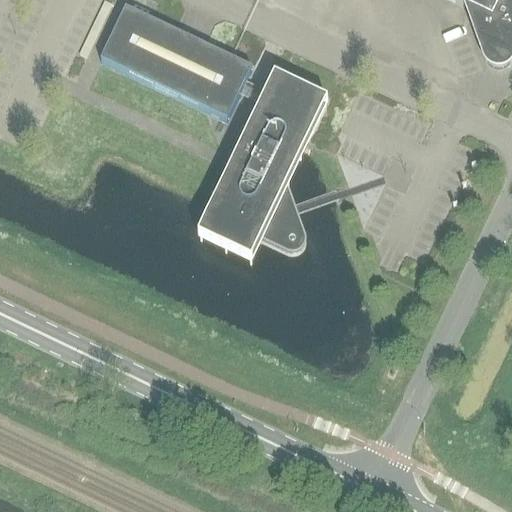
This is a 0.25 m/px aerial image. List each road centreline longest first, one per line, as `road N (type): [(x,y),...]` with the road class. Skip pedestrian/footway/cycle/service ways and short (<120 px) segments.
road 1 (tertiary): [(371,491),(0,314)]
road 2 (unclassified): [(371,491),(511,198)]
